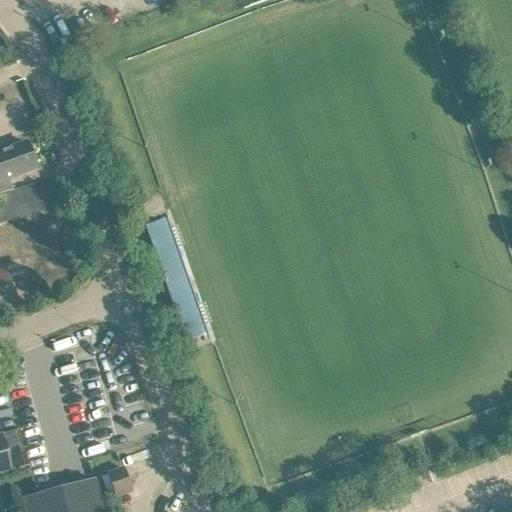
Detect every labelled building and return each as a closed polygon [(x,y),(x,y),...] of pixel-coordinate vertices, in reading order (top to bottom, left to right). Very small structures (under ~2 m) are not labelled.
[(0,193),(12,190),(10,181),(39,171),(27,140),(0,149),(0,193)] [(12,190),(0,193),(0,224),(43,211),(36,184),(13,191),(12,190)] [(161,221),(145,226),(185,342),(202,336),(204,341),(210,339),(166,214),(160,216),(161,221)] [(0,316),(22,307),(6,266),(0,268),(0,316)] [(0,473),(29,466),(19,430),(0,434),(0,473)] [(188,511),(168,455),(141,464),(157,511),(188,511)] [(441,462),(431,465),(433,471),(443,468),(441,462)] [(108,475),(115,498),(132,492),(124,469),(108,475)] [(24,499),(27,511),(101,511),(93,480),(24,499)]
